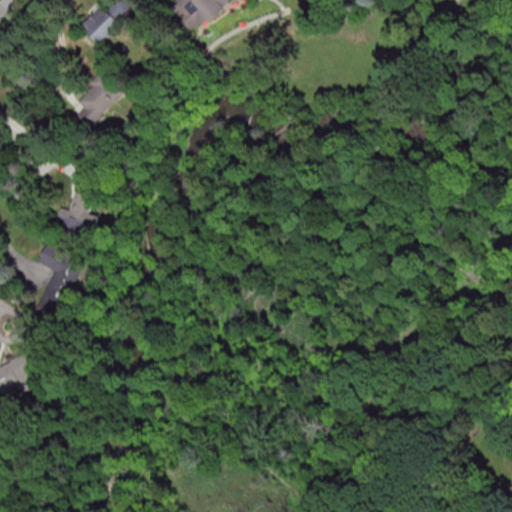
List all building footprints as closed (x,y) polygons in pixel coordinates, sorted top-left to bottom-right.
[(99,41),(130,9),(120,0),(108,0),(83,27),(99,41)] [(173,0),(169,4),(187,26),(194,31),(224,6),(228,1),(229,0),(173,0)] [(78,100),(85,107),(77,116),(91,129),(124,93),(102,73),(78,100)] [(70,209),(61,206),(56,225),(94,235),(99,214),(87,211),(94,183),(78,179),(70,209)] [(39,261),(56,269),(38,306),(59,316),(87,259),(49,241),(39,261)] [(0,394),(40,378),(29,353),(0,365),(0,394)]
